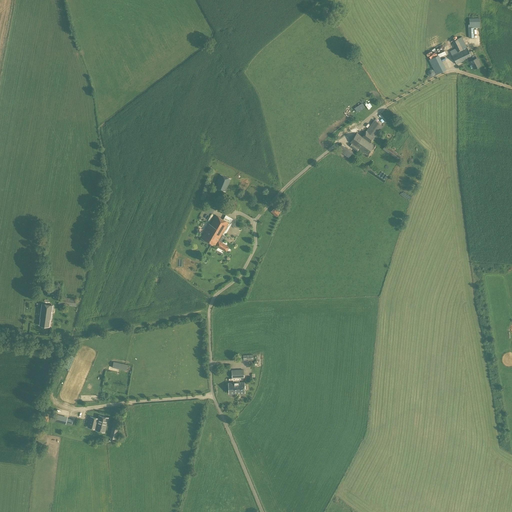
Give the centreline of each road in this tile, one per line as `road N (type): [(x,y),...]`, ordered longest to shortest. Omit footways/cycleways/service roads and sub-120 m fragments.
road 1 (unclassified): [(264,511),(211,390),(211,300),(240,275),(255,244),(254,220),(384,106)]
road 2 (track): [(209,310),(44,342)]
road 3 (unknown): [(211,390),(77,409),(60,403)]
road 4 (track): [(384,106),(451,70),(511,87)]
